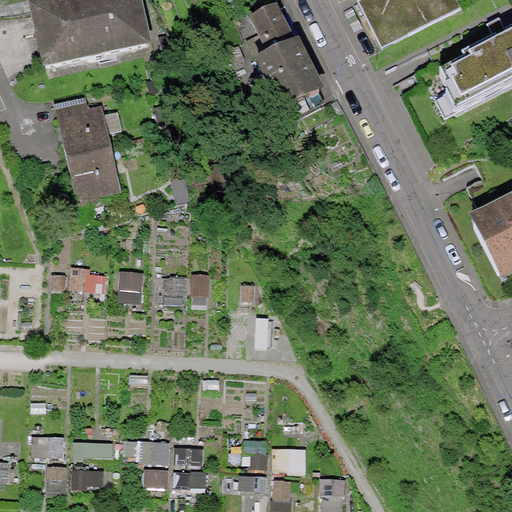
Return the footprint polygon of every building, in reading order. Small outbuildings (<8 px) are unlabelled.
[(140,0),(63,0),(24,11),(40,79),(154,53),(140,0)] [(365,0),(356,4),(380,53),(473,3),(470,0),(365,0)] [(272,60),(257,67),(287,125),(324,107),(275,11),(253,22),(272,60)] [(511,34),(463,60),(465,64),(439,77),(449,96),(435,103),(445,123),(511,86),(511,34)] [(86,96),(55,104),(76,215),(106,212),(102,198),(119,196),(102,108),(89,112),(86,96)] [(511,209),(472,230),(500,284),(511,277),(511,209)]
